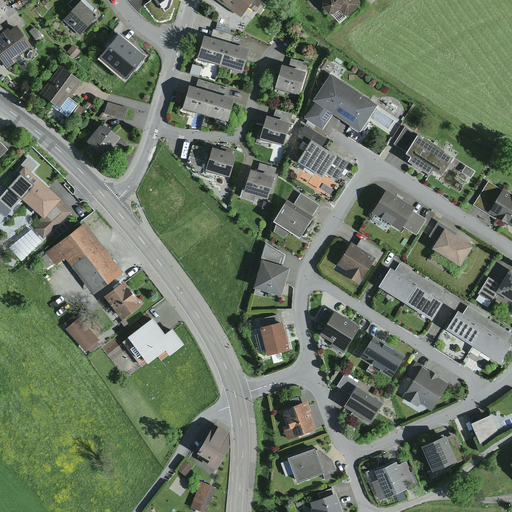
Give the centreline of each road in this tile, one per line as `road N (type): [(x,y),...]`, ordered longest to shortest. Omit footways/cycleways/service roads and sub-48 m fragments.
road 1 (primary): [(111,203),(189,302),(234,393)]
road 2 (residential): [(303,269),(491,391)]
road 3 (residential): [(152,129),(233,136),(248,120),(265,61),(287,40)]
road 4 (residential): [(511,249),(370,159)]
road 5 (residential): [(344,459),(491,391)]
road 6 (track): [(237,403),(203,416),(188,432),(135,511)]
road 7 (primary): [(0,103),(111,203)]
road 8 (track): [(390,511),(440,492),(511,435)]
road 9 (residential): [(370,159),(303,269)]
road 10 (primary): [(234,393),(242,440),(237,511)]
